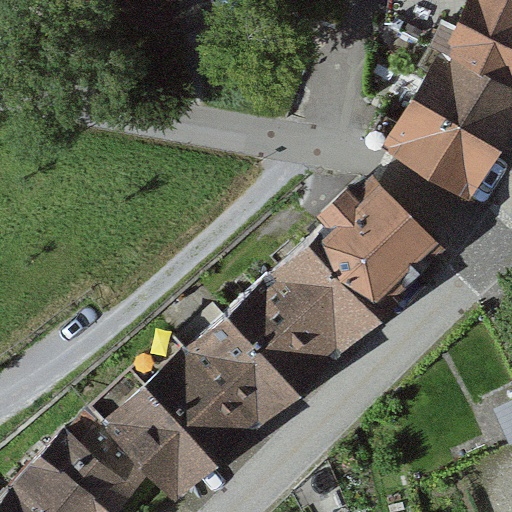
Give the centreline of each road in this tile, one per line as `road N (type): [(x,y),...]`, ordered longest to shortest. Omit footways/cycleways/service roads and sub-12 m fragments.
road 1 (residential): [(231,511),(489,253)]
road 2 (residential): [(489,253),(389,172),(310,146)]
